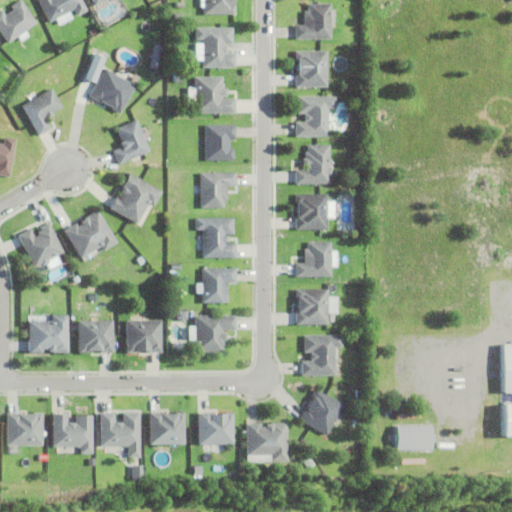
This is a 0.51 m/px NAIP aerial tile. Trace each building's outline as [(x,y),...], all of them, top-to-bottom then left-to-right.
[(7,43),(0,32),(0,10),(1,10),(4,14),(12,9),(9,5),(16,0),(20,0),(36,23),(7,43)] [(75,15),(72,9),(47,21),(36,0),(80,0),(86,10),(75,15)] [(233,3),(233,13),(201,13),(201,0),(232,0),(232,3),(233,3)] [(293,38),(293,24),(301,24),(301,10),(305,10),(305,3),(329,3),(329,38),(293,38)] [(222,53),(233,53),(233,66),(200,66),(200,60),(193,60),(193,42),(200,42),(201,38),(193,38),(193,27),(231,27),(231,43),(224,43),(224,51),(222,51),(222,53)] [(293,86),(293,72),(295,72),(295,59),(293,59),(293,51),(325,51),(325,86),(293,86)] [(110,109),(112,107),(101,100),(100,102),(87,95),(103,67),(135,85),(118,113),(110,109)] [(224,88),(224,95),(221,95),(220,98),(234,98),(234,101),(235,101),(235,110),(234,110),(234,112),(193,112),(193,103),(185,103),(186,86),(193,86),(193,76),(220,77),(220,82),(222,82),(222,87),(224,88)] [(38,135),(20,105),(51,88),(62,107),(51,113),(53,115),(46,118),(45,116),(44,117),(50,128),(38,135)] [(293,121),(302,121),(302,113),(295,113),(295,96),(334,96),(334,108),(327,108),(327,136),(293,136),(293,121)] [(121,146),(119,141),(120,141),(115,127),(135,119),(148,151),(117,164),(112,151),(115,150),(115,149),(121,146)] [(234,136),(234,138),(228,138),(228,149),(232,149),(232,160),(203,160),(203,124),(234,124),(234,128),(235,128),(235,136),(234,136)] [(0,174),(0,143),(4,144),(5,137),(16,139),(10,176),(0,174)] [(329,184),(293,183),(294,169),(303,169),(303,165),(301,165),(301,157),(303,157),(303,151),(305,151),(305,144),(329,144),(329,167),(331,167),(331,176),(329,176),(329,184)] [(198,172),(234,172),(234,186),(226,186),(226,200),(222,200),(222,207),(199,207),(198,172)] [(115,195),(118,197),(120,192),(118,191),(128,173),(161,191),(153,206),(147,203),(136,224),(108,208),(115,195)] [(294,230),(294,215),(295,215),(295,203),(293,203),(293,194),(326,193),(326,229),(294,230)] [(103,251),(103,250),(100,245),(82,256),(79,258),(63,230),(75,223),(77,226),(81,224),(79,221),(85,217),(98,209),(117,242),(103,251)] [(225,234),(225,241),(223,241),(223,243),(234,243),(234,257),(201,257),(201,230),(194,230),(194,218),(232,218),(232,234),(225,234)] [(45,264),(41,266),(39,263),(33,267),(17,235),(30,229),(34,237),(38,235),(37,232),(41,231),(39,227),(49,222),(63,252),(56,256),(60,264),(48,270),(45,264)] [(336,251),(336,266),(329,266),(329,277),(294,276),(294,263),(302,263),(302,249),(306,249),(306,242),(330,242),(329,250),(336,251)] [(200,268),(234,268),(234,282),(225,282),(225,301),(223,301),(223,302),(200,302),(200,268)] [(336,296),(336,313),(326,313),(326,324),(294,324),(294,310),(296,310),(296,299),(294,299),(294,289),(326,289),(326,296),(336,296)] [(183,319),(183,321),(179,321),(179,319),(176,319),(176,311),(186,311),(186,319),(183,319)] [(51,353),(51,351),(46,351),(46,349),(41,349),(41,352),(27,352),(27,320),(51,320),(51,315),(67,315),(67,353),(51,353)] [(225,340),(223,340),(223,346),(221,346),(221,352),(194,352),(194,340),(188,340),(188,325),(194,326),(194,315),(235,316),(235,330),(222,330),(222,333),(225,333),(225,340)] [(99,352),(99,350),(86,350),(86,352),(77,352),(77,320),(113,320),(112,352),(99,352)] [(147,352),(147,350),(135,350),(135,352),(125,352),(125,320),(161,320),(161,352),(147,352)] [(301,361),(309,361),(309,351),(302,351),(302,335),(341,335),(341,347),(333,347),(333,375),(300,375),(301,361)] [(492,438),(511,438),(511,344),(493,345),(493,394),(511,393),(511,404),(492,405),(492,438)] [(297,421),(304,408),(305,408),(310,398),(309,398),(314,389),(342,405),(325,436),(297,421)] [(122,413),(139,413),(139,458),(127,458),(127,446),(119,446),(119,452),(113,452),(113,446),(99,446),(99,412),(114,412),(114,423),(122,423),(122,424),(122,413)] [(148,444),(148,412),(161,412),(161,413),(177,413),(177,412),(183,412),(183,444),(148,444)] [(197,445),(197,412),(210,412),(210,413),(226,413),(226,412),(232,412),(232,445),(197,445)] [(35,414),(35,413),(42,413),(42,446),(7,446),(7,413),(19,413),(19,415),(35,414)] [(66,425),(66,422),(74,422),(74,425),(75,425),(75,415),(91,415),(91,453),(80,453),(80,447),(57,446),(52,446),(51,413),(66,413),(66,425)] [(286,461),(270,461),(270,455),(245,455),(245,424),(260,423),(260,426),(264,426),(264,424),(285,424),(286,461)] [(425,427),(389,425),(389,450),(425,451),(425,427)] [(138,480),(139,465),(128,465),(127,480),(138,480)]
